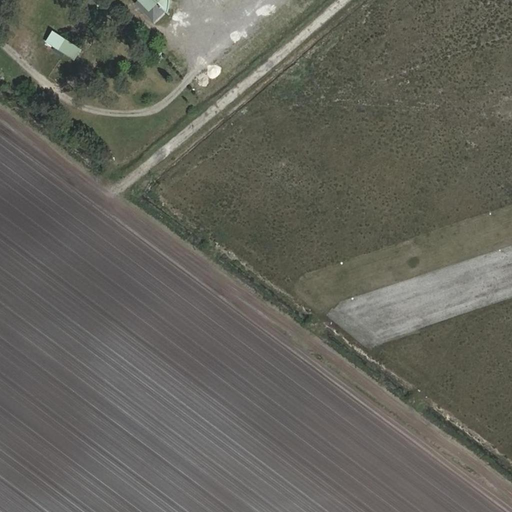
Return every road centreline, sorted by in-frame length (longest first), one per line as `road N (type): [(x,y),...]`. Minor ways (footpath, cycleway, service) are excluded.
road 1 (track): [(109,196),(511,495)]
road 2 (track): [(109,196),(344,0)]
